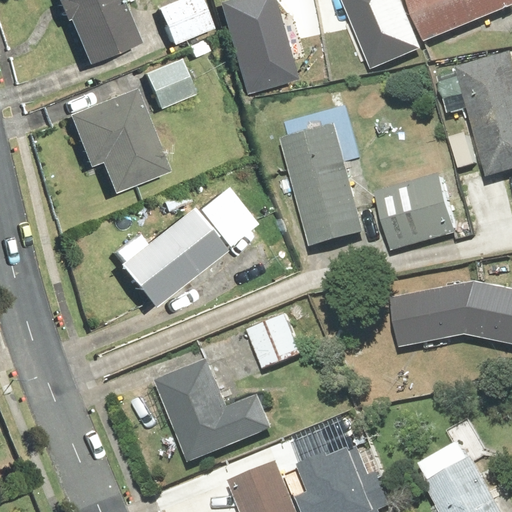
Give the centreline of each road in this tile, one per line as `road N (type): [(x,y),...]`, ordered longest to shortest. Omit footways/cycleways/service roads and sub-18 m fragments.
road 1 (unknown): [(49,399),(397,261),(511,234)]
road 2 (residential): [(0,236),(49,399),(95,511)]
